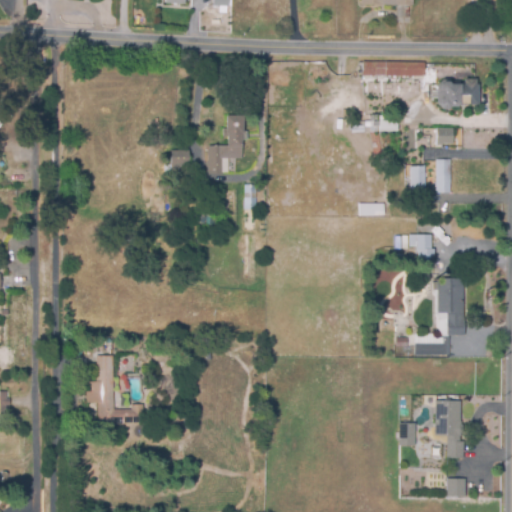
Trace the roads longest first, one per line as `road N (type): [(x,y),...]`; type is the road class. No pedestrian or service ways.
road 1 (residential): [(511,51),(0,33)]
road 2 (residential): [(509,511),(511,327)]
